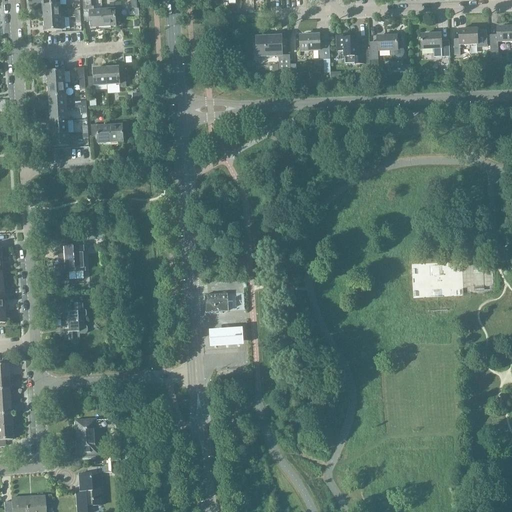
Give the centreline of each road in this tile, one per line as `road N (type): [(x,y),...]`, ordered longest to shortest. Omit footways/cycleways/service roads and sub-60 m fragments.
road 1 (tertiary): [(196,373),(179,111)]
road 2 (unclassified): [(261,106),(511,95)]
road 3 (residential): [(37,384),(24,170)]
road 4 (residential): [(328,12),(511,5)]
road 5 (unclassified): [(37,384),(196,373)]
